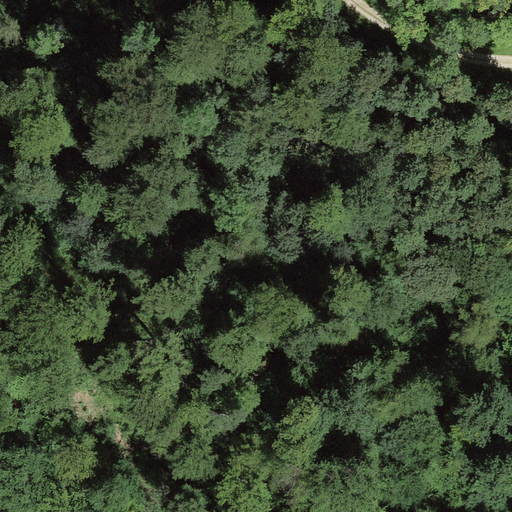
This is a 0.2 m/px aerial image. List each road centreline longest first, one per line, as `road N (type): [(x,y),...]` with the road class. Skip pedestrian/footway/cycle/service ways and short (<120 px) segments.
road 1 (track): [(511,323),(471,336),(308,344),(215,335),(138,312),(77,277),(32,237),(0,174)]
road 2 (track): [(347,0),(431,46),(511,64)]
